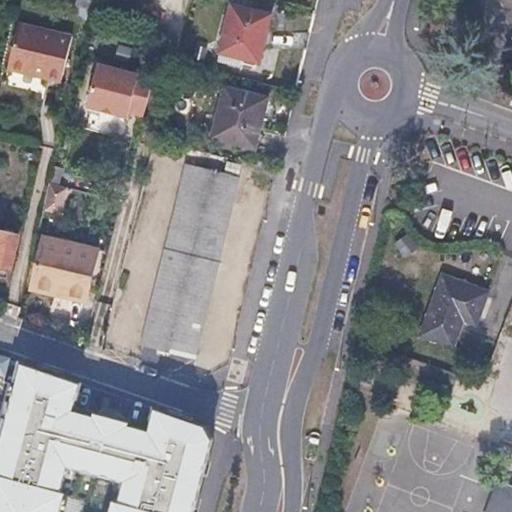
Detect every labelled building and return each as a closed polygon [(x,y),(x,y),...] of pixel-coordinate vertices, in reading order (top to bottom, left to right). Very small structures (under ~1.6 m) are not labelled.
[(268,16),(230,6),(219,51),(257,61),(268,16)] [(67,39),(13,25),(1,72),(30,78),(32,71),(58,77),(67,39)] [(136,76),(94,66),(83,109),(125,119),(126,114),(141,117),(150,81),(135,77),(136,76)] [(58,77),(32,71),(30,78),(56,85),(58,77)] [(256,94),(212,83),(199,134),(243,144),(256,94)] [(236,178),(183,165),(143,335),(195,347),(236,178)] [(62,189),(46,184),(38,219),(52,222),(62,189)] [(0,277),(4,279),(14,235),(0,231),(0,277)] [(59,248),(41,243),(27,294),(82,309),(94,263),(82,260),(84,252),(59,245),(59,248)] [(491,272),(451,258),(436,302),(475,316),(473,322),(487,327),(501,289),(487,284),(491,272)] [(191,511),(210,441),(202,427),(152,410),(145,432),(125,425),(127,421),(110,415),(91,409),(89,414),(70,407),(78,384),(17,362),(11,384),(6,383),(0,405),(0,417),(2,418),(0,424),(0,511),(52,511),(65,465),(118,479),(109,511),(191,511)] [(511,511),(511,484),(507,482),(495,511),(511,511)]
